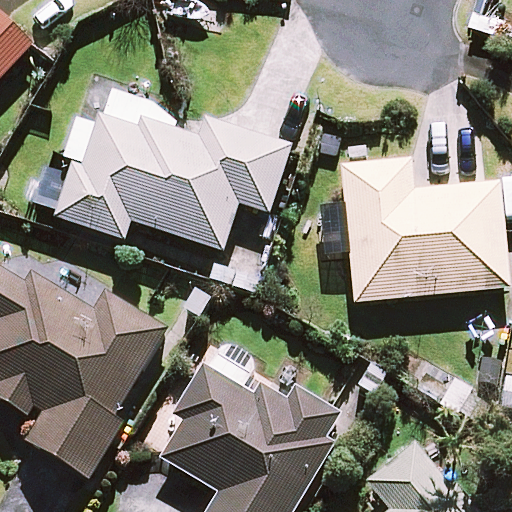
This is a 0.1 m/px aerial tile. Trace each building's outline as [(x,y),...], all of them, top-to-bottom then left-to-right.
[(0,0),(0,85),(43,40),(0,0)] [(48,174),(37,209),(61,217),(58,224),(125,246),(132,227),(224,257),(240,209),(271,219),(292,153),(208,126),(203,144),(159,129),(164,114),(115,98),(104,131),(80,123),(67,164),(77,168),(73,182),(48,174)] [(415,198),(412,167),(343,173),(355,307),(508,294),(499,190),(415,198)] [(0,404),(33,423),(38,415),(46,419),(29,449),(93,485),(126,427),(119,423),(168,335),(108,302),(97,322),(0,267),(0,404)] [(213,511),(294,511),(333,448),(326,444),(340,419),(298,394),(292,403),(262,386),(255,397),(209,370),(176,425),(185,430),(164,465),(221,499),(213,511)] [(511,419),(511,381),(501,380),(496,418),(511,419)] [(471,511),(440,472),(420,447),(370,487),(389,511),(471,511)]
